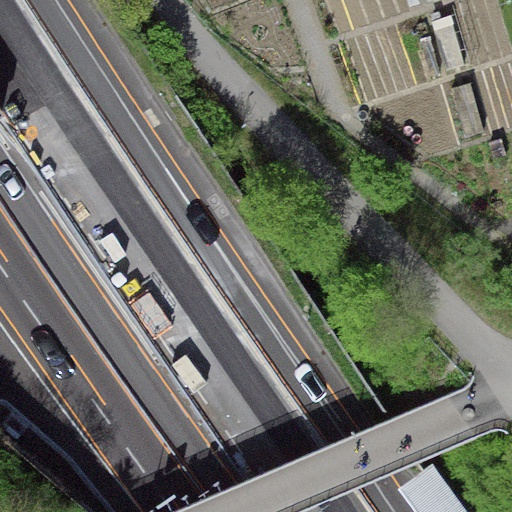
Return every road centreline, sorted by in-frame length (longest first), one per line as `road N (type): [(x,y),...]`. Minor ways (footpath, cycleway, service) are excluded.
road 1 (motorway): [(325,511),(0,39)]
road 2 (motorway): [(0,199),(216,511)]
